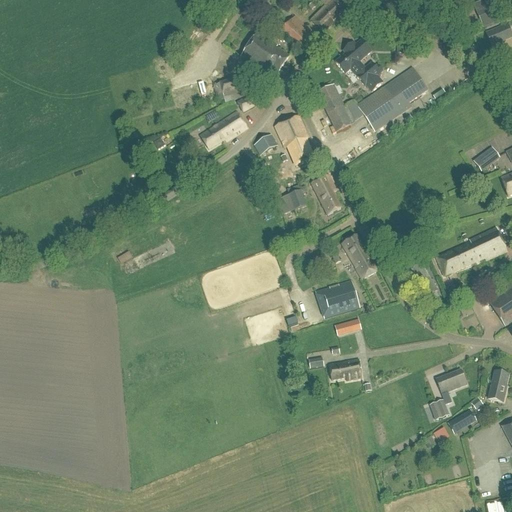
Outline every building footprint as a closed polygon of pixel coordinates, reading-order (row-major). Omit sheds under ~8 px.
[(332,1),(330,0),(320,0),(324,4),(326,2),(329,4),(310,22),(322,34),(344,12),(332,0),(332,1)] [(504,0),(490,0),(497,16),(510,11),(504,0)] [(497,23),(491,9),(476,15),(483,29),(497,23)] [(280,18),(272,11),(266,19),(273,26),(280,18)] [(302,51),(314,37),(294,19),(281,34),(302,51)] [(186,47),(196,54),(210,34),(201,27),(186,47)] [(277,48),(257,34),(240,59),(266,77),(271,69),(278,74),(289,58),(276,49),(277,48)] [(353,44),(347,48),(359,63),(371,53),(361,42),(355,47),(353,44)] [(344,76),(350,70),(357,64),(359,63),(347,48),(342,53),(345,55),(334,64),(344,76)] [(159,62),(112,80),(119,97),(136,90),(139,97),(165,87),(162,80),(166,79),(159,62)] [(357,64),(350,70),(356,77),(355,78),(364,88),(365,87),(371,94),(382,85),(378,80),(379,79),(380,70),(377,67),(375,69),(371,65),(363,71),(357,64)] [(427,92),(412,69),(356,107),(374,133),(389,123),(411,109),(408,105),(427,92)] [(178,107),(209,102),(206,84),(175,89),(178,107)] [(344,108),(333,86),(317,94),(336,134),(351,127),(342,109),(344,108)] [(257,94),(238,104),(244,115),(262,105),(257,94)] [(247,131),(237,115),(200,139),(208,152),(225,141),(226,144),(247,131)] [(308,140),(298,118),(275,128),(284,150),(287,149),(296,168),(314,160),(305,141),(308,140)] [(278,147),(271,137),(254,147),(260,158),(278,147)] [(500,160),(494,152),(475,166),(481,174),(485,171),(488,178),(492,176),(489,168),(500,160)] [(511,176),(501,180),(508,199),(511,197),(511,176)] [(336,193),(328,177),(311,185),(328,217),(341,210),(333,195),(336,193)] [(299,190),(298,187),(286,191),(288,197),(278,201),(280,207),(278,208),(280,213),(282,213),(283,216),(306,209),(301,196),(306,194),(305,188),(299,190)] [(507,254),(496,230),(469,242),(471,245),(447,254),(448,256),(442,259),(442,257),(435,259),(443,278),(485,260),(486,263),(507,254)] [(367,255),(357,237),(342,246),(352,265),(361,281),(380,271),(370,253),(367,255)] [(341,263),(335,249),(329,252),(335,265),(341,263)] [(426,270),(421,262),(405,272),(423,301),(438,292),(425,270),(426,270)] [(360,310),(352,283),(315,294),(324,321),(360,310)] [(511,322),(511,289),(488,305),(504,328),(511,322)] [(459,294),(445,300),(450,310),(464,303),(459,294)] [(297,320),(289,322),(291,330),(299,328),(297,320)] [(360,330),(358,320),(334,326),(337,337),(360,330)] [(324,368),(323,360),(309,362),(310,370),(324,368)] [(362,382),(359,361),(346,363),(347,365),(330,367),(332,384),(348,382),(348,384),(362,382)] [(450,417),(446,407),(453,404),(449,393),(462,388),(467,386),(461,371),(456,373),(434,381),(440,397),(441,396),(444,402),(430,407),(436,422),(450,417)] [(509,377),(494,374),(488,401),(503,405),(506,390),(509,377)] [(477,423),(470,412),(447,425),(454,436),(477,423)] [(511,449),(511,422),(501,429),(511,449)]
